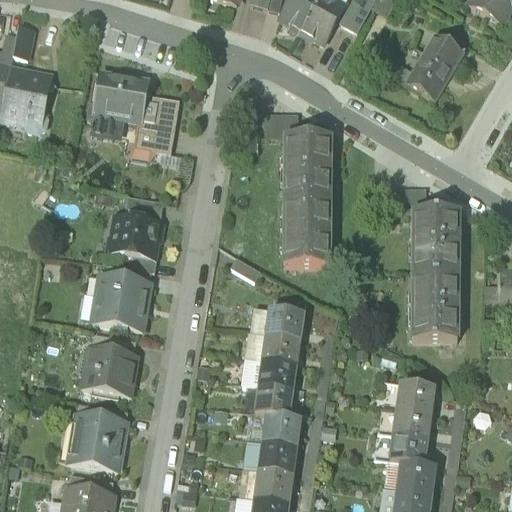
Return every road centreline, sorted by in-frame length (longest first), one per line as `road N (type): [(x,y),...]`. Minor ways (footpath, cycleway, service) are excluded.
road 1 (residential): [(228,51),(156,511)]
road 2 (residential): [(467,181),(228,51)]
road 3 (residential): [(228,51),(70,6),(15,0)]
